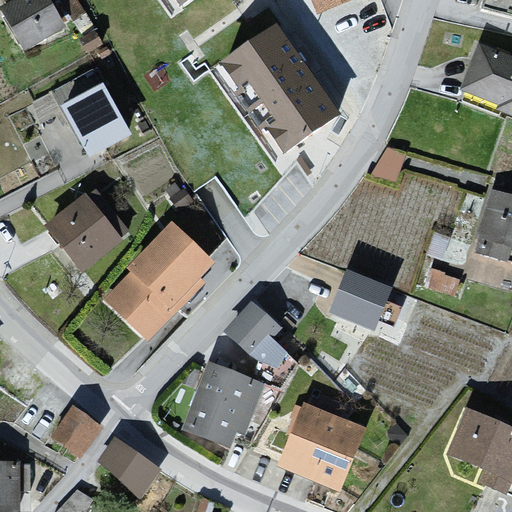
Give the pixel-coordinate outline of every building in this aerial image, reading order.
[(46,0),(31,0),(3,15),(25,57),(65,35),(46,0)] [(170,0),(182,16),(203,0),(170,0)] [(511,14),(511,0),(487,0),(486,7),(511,14)] [(277,34),(222,73),(286,164),(341,125),(277,34)] [(511,61),(479,49),(462,94),(498,110),(496,116),(511,123),(511,61)] [(105,93),(62,116),(90,167),(132,145),(105,93)] [(376,176),(398,182),(407,150),(385,144),(376,176)] [(511,202),(493,196),(478,244),(511,254),(511,202)] [(85,202),(44,234),(82,280),(122,248),(85,202)] [(131,282),(106,308),(148,348),(206,288),(202,285),(217,270),(173,229),(126,277),(131,282)] [(391,295),(348,279),(333,320),(376,336),(391,295)] [(252,311),(226,340),(250,362),(277,333),(252,311)] [(264,392),(210,370),(183,436),(232,455),(264,392)] [(368,435),(304,409),(277,473),(341,500),(368,435)] [(511,431),(463,412),(443,459),(511,487),(511,431)] [(97,437),(70,417),(50,443),(77,464),(97,437)] [(116,447),(98,472),(141,503),(159,478),(116,447)] [(19,511),(19,469),(0,469),(0,511),(19,511)] [(61,511),(84,511),(95,497),(77,485),(60,511),(61,511)] [(202,498),(197,511),(224,511),(227,504),(202,498)]
